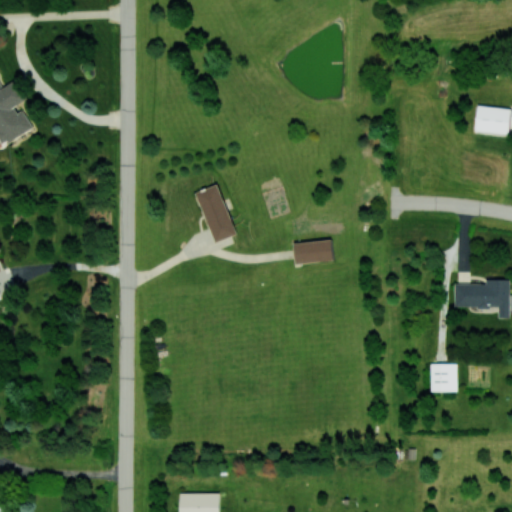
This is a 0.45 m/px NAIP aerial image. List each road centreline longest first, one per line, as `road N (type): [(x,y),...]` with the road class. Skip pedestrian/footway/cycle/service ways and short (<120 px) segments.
road 1 (residential): [(127,0),(125,441)]
road 2 (residential): [(511,211),(389,201)]
